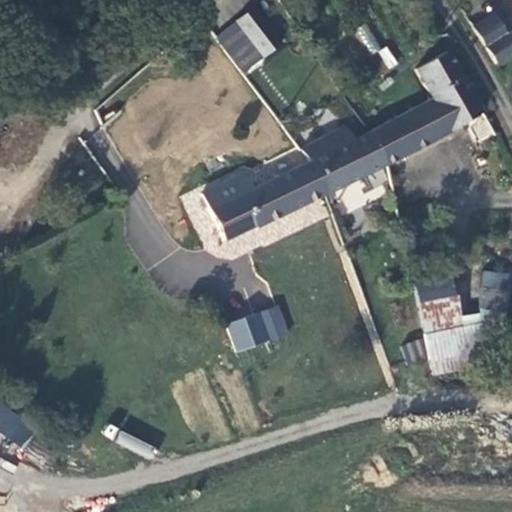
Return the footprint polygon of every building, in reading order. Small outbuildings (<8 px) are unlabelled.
[(483,0),(481,0),(460,11),(465,19),(478,11),(487,6),(483,0)] [(213,37),(244,75),(277,49),(246,11),(213,37)] [(478,11),(465,19),(485,55),(508,40),(501,26),(490,32),(478,11)] [(417,23),(412,26),(411,31),(413,35),(417,39),(423,38),(426,34),(425,29),(422,25),(417,23)] [(439,42),(406,62),(424,92),(343,131),(299,153),(242,181),(233,185),(245,216),(245,218),(443,121),(473,103),(439,42)] [(299,153),(343,131),(336,117),(292,139),(299,153)] [(190,186),(199,204),(233,185),(242,181),(233,165),(190,186)] [(245,216),(233,185),(199,204),(213,232),(245,216)] [(366,199),(320,220),(334,253),(381,232),(366,199)] [(413,279),(429,375),(496,364),(488,317),(510,314),(504,274),(479,278),(485,311),(462,315),(455,272),(413,279)] [(250,303),(219,316),(231,344),(261,331),(250,303)] [(409,364),(426,357),(419,339),(402,346),(409,364)] [(0,432),(24,448),(38,427),(0,402),(0,432)]
